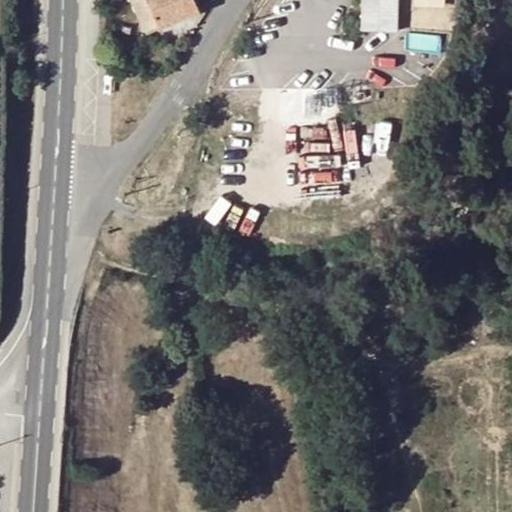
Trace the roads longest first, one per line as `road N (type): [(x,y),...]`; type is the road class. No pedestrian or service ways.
road 1 (unclassified): [(235,0),(116,171),(54,187)]
road 2 (secondary): [(40,418),(54,187)]
road 3 (secondary): [(54,187),(65,0)]
